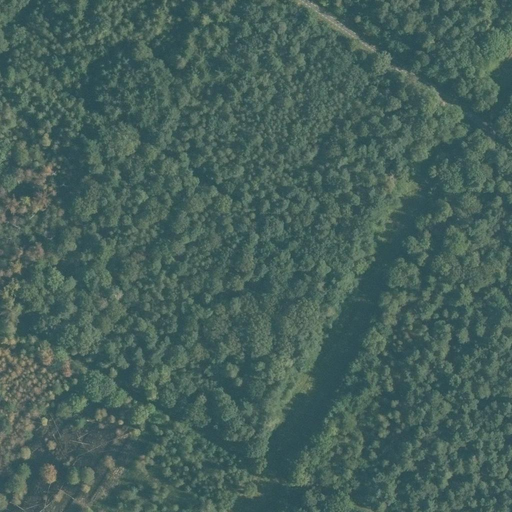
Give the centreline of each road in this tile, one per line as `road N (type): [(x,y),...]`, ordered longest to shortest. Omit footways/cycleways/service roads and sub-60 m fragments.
road 1 (track): [(358,268),(0,56)]
road 2 (track): [(268,470),(0,314)]
road 3 (unclassified): [(511,144),(302,0)]
road 4 (track): [(268,470),(358,268)]
road 5 (track): [(358,268),(441,127)]
